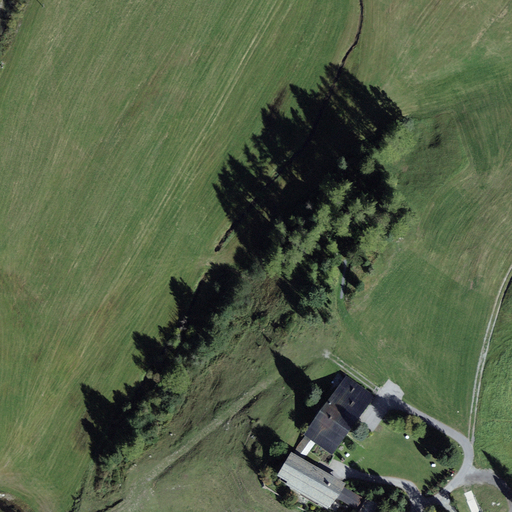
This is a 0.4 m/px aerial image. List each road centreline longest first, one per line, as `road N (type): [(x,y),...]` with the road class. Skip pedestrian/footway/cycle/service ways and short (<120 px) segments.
road 1 (track): [(106,511),(297,363),(334,358),(376,389)]
road 2 (track): [(468,450),(480,369),(511,271)]
road 3 (track): [(396,399),(347,319),(348,250)]
